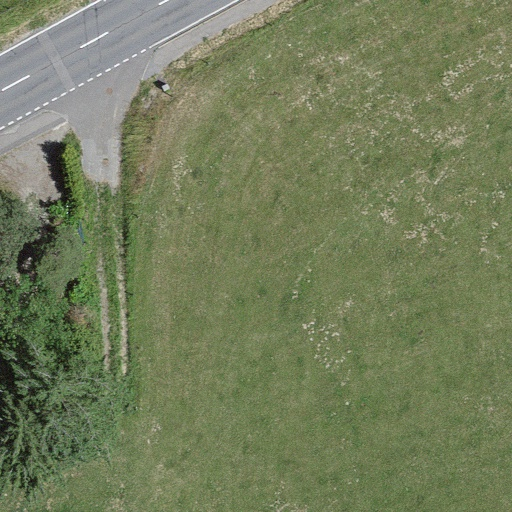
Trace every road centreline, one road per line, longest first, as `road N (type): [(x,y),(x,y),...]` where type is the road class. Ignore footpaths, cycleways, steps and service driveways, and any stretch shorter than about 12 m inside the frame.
road 1 (track): [(85,47),(105,150),(116,388)]
road 2 (secondary): [(172,0),(0,94)]
